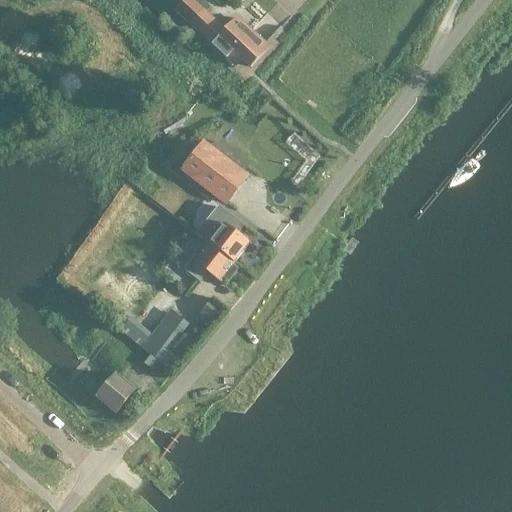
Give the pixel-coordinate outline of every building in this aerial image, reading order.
[(191,25),(236,67),(242,60),(250,68),(269,49),(237,20),(225,32),(203,12),(191,25)] [(289,137),(278,151),(291,162),(303,147),(289,137)] [(247,178),(205,145),(183,172),(225,206),(247,178)] [(248,207),(256,197),(257,196),(246,188),(237,199),(248,207)] [(209,244),(234,264),(249,245),(232,233),(239,223),(228,214),(215,229),(218,231),(209,244)] [(234,264),(209,244),(199,257),(195,255),(184,270),(195,279),(204,269),(220,282),(223,277),(228,281),(237,270),(232,266),(234,264)] [(212,320),(220,311),(211,303),(203,313),(212,320)] [(141,348),(142,349),(159,362),(170,349),(189,324),(171,310),(141,348)] [(148,338),(129,322),(121,332),(140,348),(148,338)] [(158,363),(150,356),(144,364),(152,370),(158,363)] [(104,377),(83,359),(72,371),(93,390),(104,377)] [(95,395),(95,396),(116,414),(136,388),(115,371),(103,385),(95,395)]
